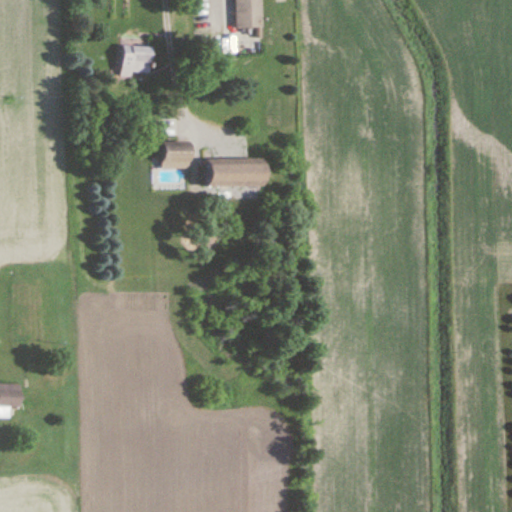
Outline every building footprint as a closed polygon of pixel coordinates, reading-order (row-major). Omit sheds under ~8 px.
[(234,0),(234,28),(262,28),(261,0),(234,0)] [(150,46),(122,46),(122,72),(150,72),(150,46)] [(161,169),(189,169),(189,142),(161,142),(161,169)] [(206,186),(265,186),(265,159),(206,159),(206,186)] [(20,384),(0,383),(0,418),(9,419),(9,407),(20,407),(20,384)]
